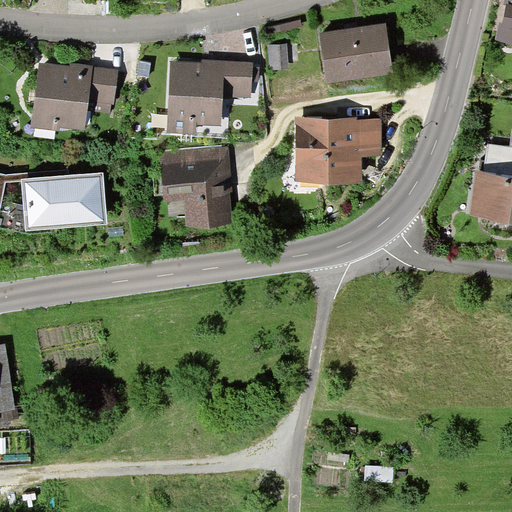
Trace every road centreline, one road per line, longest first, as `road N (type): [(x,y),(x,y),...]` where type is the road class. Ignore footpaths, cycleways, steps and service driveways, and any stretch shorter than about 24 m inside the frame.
road 1 (secondary): [(473,0),(434,146),(401,204),(367,234),(330,249),(0,299)]
road 2 (residential): [(0,20),(143,32),(296,0)]
road 3 (track): [(330,249),(291,458),(292,511)]
road 4 (track): [(387,218),(426,259),(511,268)]
